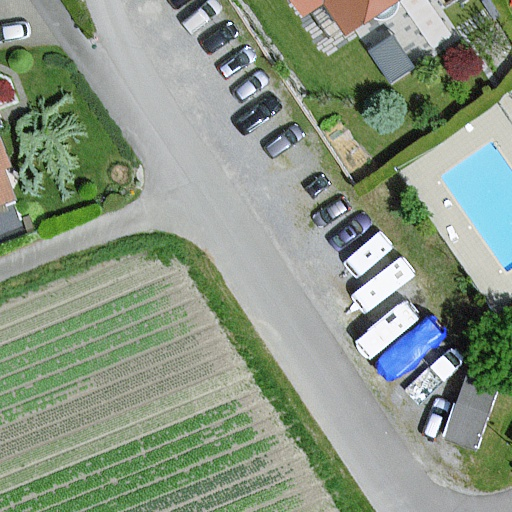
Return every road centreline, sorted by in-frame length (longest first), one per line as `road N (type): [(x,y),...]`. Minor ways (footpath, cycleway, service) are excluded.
road 1 (unclassified): [(417,511),(200,191)]
road 2 (unclassified): [(200,191),(0,270)]
road 3 (residential): [(147,91),(122,95),(50,0)]
